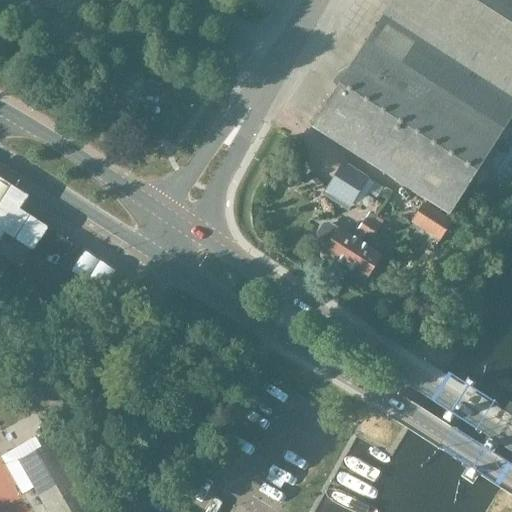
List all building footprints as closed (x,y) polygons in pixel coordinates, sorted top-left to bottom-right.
[(384,17),(373,34),(509,121),(511,116),(511,115),(511,0),(392,0),(382,16),(384,17)] [(366,44),(311,128),(447,216),(509,121),(373,34),(366,44)] [(326,190),(351,206),(367,181),(342,165),(326,190)] [(27,205),(0,187),(0,247),(3,243),(30,260),(46,236),(19,218),(27,205)] [(423,203),(410,223),(439,242),(452,221),(423,203)] [(368,213),(364,219),(371,224),(375,217),(368,213)] [(321,253),(343,267),(371,224),(364,219),(357,230),(359,232),(354,240),(337,229),(336,231),(327,225),(323,226),(318,235),(318,239),(327,244),(321,253)] [(371,224),(343,267),(365,281),(381,257),(370,250),(376,240),(373,238),(378,229),(371,224)] [(21,269),(19,272),(27,277),(65,302),(66,299),(75,285),(65,278),(81,253),(44,228),(31,248),(27,254),(29,256),(21,269)] [(511,406),(507,403),(502,410),(504,412),(505,412),(511,416),(511,415),(511,406)] [(20,461),(47,511),(91,511),(51,442),(50,443),(51,444),(20,461)] [(208,511),(213,505),(199,496),(188,511),(208,511)]
